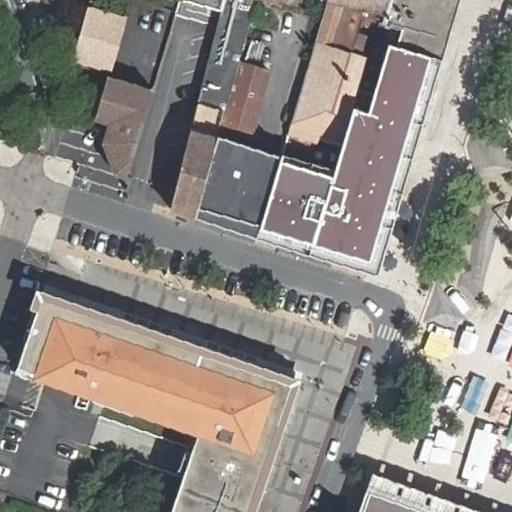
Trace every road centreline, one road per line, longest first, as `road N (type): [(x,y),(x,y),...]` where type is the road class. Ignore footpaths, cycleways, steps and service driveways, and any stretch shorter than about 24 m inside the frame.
road 1 (residential): [(396,307),(29,184)]
road 2 (tertiary): [(396,307),(323,511)]
road 3 (residential): [(5,0),(44,130),(29,184)]
